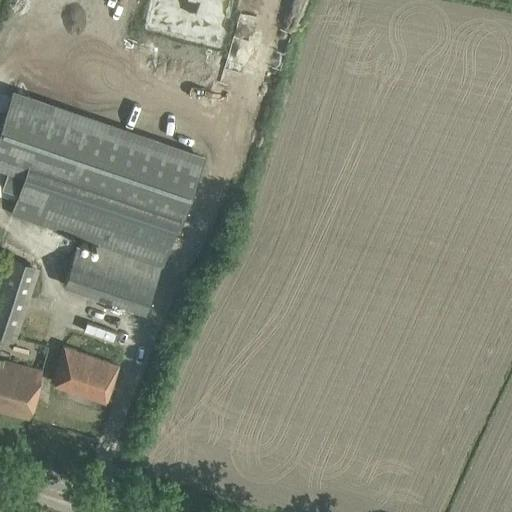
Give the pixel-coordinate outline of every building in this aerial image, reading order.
[(113,247),(157,262),(177,204),(181,205),(198,156),(10,92),(0,120),(0,167),(6,170),(0,186),(0,187),(15,193),(9,212),(113,247)] [(140,312),(157,262),(113,247),(110,256),(78,244),(64,287),(140,312)] [(39,270),(10,260),(0,289),(0,335),(15,341),(39,270)] [(118,364),(65,346),(53,381),(106,399),(118,364)] [(42,370),(0,358),(0,409),(30,417),(42,370)]
